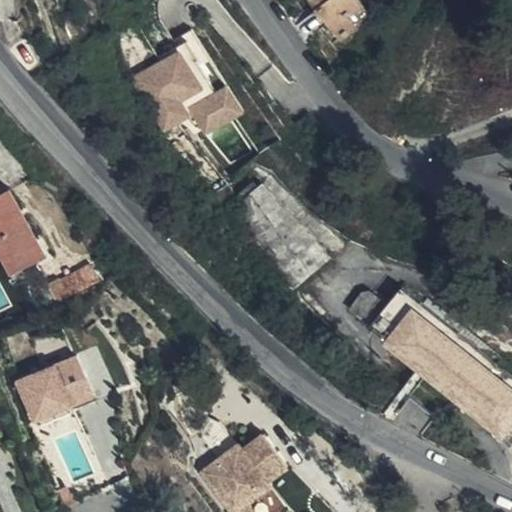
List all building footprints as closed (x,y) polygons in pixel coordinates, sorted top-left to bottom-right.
[(347,13),(355,6),(350,0),(313,0),(342,36),(356,25),(347,13)] [(192,39),(130,73),(163,133),(194,116),(205,134),(247,111),(230,80),(218,86),(192,39)] [(258,185),(254,180),(235,198),(260,248),(292,292),(332,258),(263,182),(258,185)] [(9,188),(0,193),(0,197),(35,261),(46,255),(9,188)] [(0,259),(9,275),(35,261),(0,197),(0,259)] [(71,299),(102,280),(95,267),(63,285),(71,299)] [(64,302),(71,299),(63,285),(59,278),(47,285),(58,306),(64,302)] [(350,311),(511,440),(511,374),(404,287),(388,306),(367,289),(350,311)] [(33,420),(89,395),(72,355),(12,383),(29,422),(33,420)] [(89,395),(33,420),(36,427),(93,401),(89,395)] [(288,466),(266,436),(244,452),(240,448),(204,476),(230,511),(235,511),(247,504),(270,487),(266,482),(288,466)]
